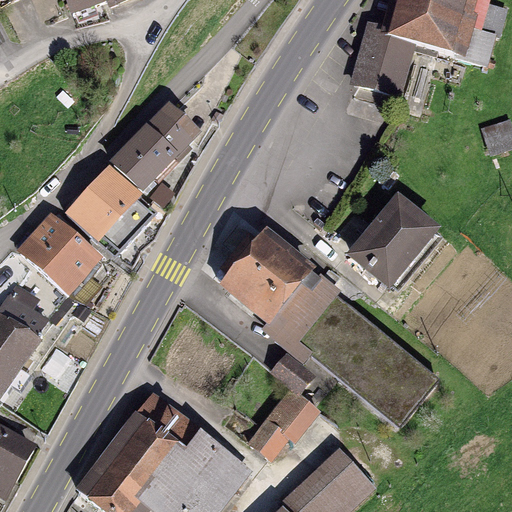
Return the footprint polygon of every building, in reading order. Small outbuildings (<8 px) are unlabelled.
[(55,0),(65,25),(129,0),(55,0)] [(479,6),(457,0),(396,0),(387,38),(383,49),(413,57),(462,70),(479,6)] [(413,57),(383,49),(387,38),(372,34),(356,92),(400,104),(413,57)] [(189,133),(160,106),(103,166),(136,194),(189,133)] [(511,138),(507,124),(482,133),(493,164),(511,157),(511,138)] [(136,194),(103,166),(60,217),(92,245),(136,194)] [(388,209),(350,256),(385,285),(424,238),(388,209)] [(96,267),(47,220),(13,255),(62,302),(96,267)] [(245,236),(204,287),(261,336),(305,280),(245,236)] [(434,380),(305,280),(261,336),(285,354),(304,369),(310,361),(396,428),(434,380)] [(0,399),(41,340),(0,312),(0,399)] [(310,378),(304,369),(285,354),(264,380),(291,401),(310,378)] [(151,389),(76,488),(106,511),(151,511),(152,511),(222,511),(255,472),(151,389)] [(291,401),(283,396),(250,443),(278,463),(312,416),(291,401)] [(38,447),(0,425),(0,503),(5,507),(38,447)] [(346,511),(368,491),(330,452),(272,509),(275,511),(346,511)]
